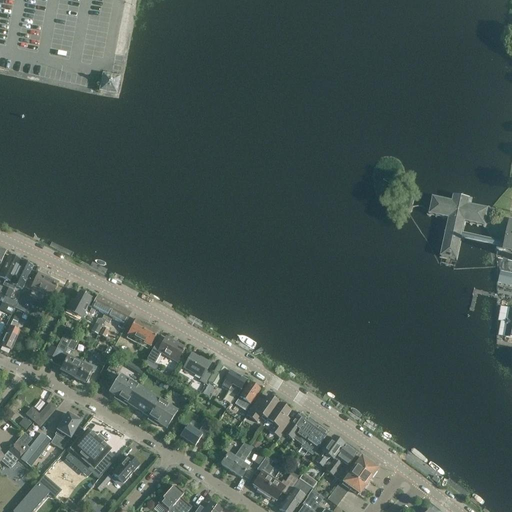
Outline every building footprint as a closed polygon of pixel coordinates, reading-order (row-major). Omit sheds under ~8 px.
[(116,93),(119,79),(103,76),(100,91),(116,93)] [(511,251),(511,222),(510,221),(505,242),(463,233),(466,223),(485,227),(489,209),(469,205),(470,199),(454,196),(453,202),(433,198),(430,215),(449,219),(441,257),(458,261),(462,238),(497,246),(496,249),(503,251),(503,250),(511,251)] [(22,262),(9,256),(0,273),(0,301),(2,303),(9,287),(11,284),(22,263),(22,262)] [(11,284),(9,287),(2,303),(15,309),(22,294),(24,291),(22,290),(26,283),(33,268),(22,263),(11,284)] [(51,297),(58,283),(38,273),(31,287),(51,297)] [(92,300),(80,293),(75,303),(71,301),(66,312),(64,315),(80,323),(92,300)] [(45,305),(22,294),(15,309),(38,320),(45,305)] [(107,300),(98,296),(92,308),(90,313),(94,315),(96,310),(100,313),(107,300)] [(114,304),(107,300),(100,313),(104,315),(102,320),(98,319),(96,324),(95,324),(91,332),(98,335),(102,328),(103,328),(106,322),(114,304)] [(122,308),(114,304),(106,322),(110,324),(112,319),(116,321),(122,308)] [(130,313),(122,308),(116,321),(120,323),(118,328),(121,329),(130,313)] [(22,313),(17,311),(13,320),(18,323),(22,313)] [(136,320),(128,336),(135,340),(136,342),(138,343),(147,326),(136,320)] [(107,335),(111,328),(105,325),(101,332),(107,335)] [(159,332),(147,326),(138,343),(141,345),(143,344),(150,348),(159,332)] [(11,350),(17,337),(19,332),(9,328),(1,346),(11,350)] [(73,337),(69,344),(67,348),(74,352),(80,341),(73,337)] [(166,339),(163,345),(162,347),(156,344),(147,361),(155,365),(161,354),(177,363),(184,349),(166,339)] [(63,353),(51,347),(44,359),(56,365),(63,353)] [(122,354),(116,351),(113,358),(118,360),(122,354)] [(62,368),(69,356),(63,353),(56,365),(62,368)] [(110,356),(103,353),(97,364),(104,368),(110,356)] [(210,364),(192,354),(184,368),(202,378),(200,382),(205,385),(211,375),(206,372),(210,364)] [(73,379),(81,363),(69,356),(62,368),(60,372),(62,373),(61,374),(67,378),(68,376),(73,379)] [(130,366),(142,375),(146,368),(134,360),(130,366)] [(93,369),(81,363),(73,379),(84,385),(85,383),(87,384),(91,378),(89,377),(93,369)] [(246,382),(230,372),(227,371),(218,366),(209,383),(217,388),(219,385),(229,391),(229,392),(237,397),(246,382)] [(135,412),(137,413),(149,394),(120,376),(109,393),(116,397),(114,399),(126,406),(128,405),(136,410),(135,412)] [(260,391),(249,384),(235,405),(239,408),(241,405),(247,409),(260,391)] [(209,385),(204,393),(209,396),(214,387),(209,385)] [(177,412),(149,394),(137,413),(142,416),(143,414),(149,418),(148,420),(157,426),(159,424),(166,429),(177,412)] [(187,396),(181,405),(187,408),(192,399),(187,396)] [(261,417),(267,421),(279,404),(268,396),(261,406),(257,402),(247,417),(257,424),(261,417)] [(50,404),(39,416),(32,409),(27,415),(40,427),(56,409),(50,404)] [(291,413),(279,404),(267,421),(273,426),(269,432),(279,439),(281,436),(288,427),(289,425),(284,422),(291,413)] [(290,429),(288,427),(281,436),(284,438),(285,436),(292,441),(294,438),(308,419),(300,413),(292,425),(292,426),(290,429)] [(80,428),(65,419),(54,438),(64,444),(67,439),(71,442),(80,428)] [(308,419),(294,438),(303,445),(306,442),(317,426),(308,419)] [(198,433),(188,426),(180,437),(195,448),(201,439),(206,443),(214,430),(204,424),(198,433)] [(329,434),(317,426),(306,442),(312,447),(308,453),(313,456),(329,434)] [(87,432),(68,454),(98,481),(116,460),(108,453),(110,451),(87,432)] [(0,453),(0,461),(1,461),(10,469),(29,448),(27,446),(32,440),(25,434),(4,457),(0,453)] [(31,468),(51,442),(42,435),(21,461),(31,468)] [(332,460),(343,445),(333,438),(315,463),(322,468),(329,458),(332,460)] [(229,454),(221,466),(231,472),(249,445),(245,443),(235,458),(229,454)] [(249,445),(231,472),(241,479),(249,468),(243,464),(254,448),(249,445)] [(345,446),(337,458),(326,472),(333,477),(343,463),(348,466),(357,455),(345,446)] [(265,458),(260,455),(254,462),(260,466),(265,458)] [(113,476),(117,480),(123,485),(129,478),(129,479),(139,467),(129,458),(113,476)] [(252,487),(264,495),(273,481),(266,476),(269,473),(267,471),(272,463),(265,458),(255,473),(260,476),(252,487)] [(361,458),(343,484),(350,489),(359,495),(377,470),(376,469),(361,458)] [(279,485),(273,481),(264,495),(276,503),(283,491),(289,495),(293,489),(298,481),(299,481),(303,475),(298,472),(296,476),(291,473),(285,483),(282,481),(279,485)] [(107,474),(94,488),(100,492),(112,478),(107,474)] [(314,487),(317,481),(305,475),(302,481),(314,487)] [(43,487),(48,481),(43,477),(38,483),(42,486),(43,487)] [(307,499),(312,491),(312,490),(299,481),(298,481),(293,489),(279,510),(281,511),(294,511),(305,497),(307,499)] [(350,489),(343,484),(340,482),(335,490),(345,497),(350,489)] [(33,511),(50,493),(43,487),(42,486),(38,483),(13,511),(33,511)] [(158,504),(166,511),(175,511),(184,501),(181,499),(184,496),(176,488),(172,488),(158,504)] [(345,497),(335,490),(331,495),(341,502),(345,497)] [(325,511),(323,510),(318,507),(324,499),(312,491),(307,499),(297,511),(325,511)] [(341,502),(331,495),(327,501),(337,508),(341,502)] [(77,511),(79,510),(75,507),(69,501),(65,505),(72,511),(77,511)] [(184,501),(175,511),(188,511),(192,509),(184,501)]
